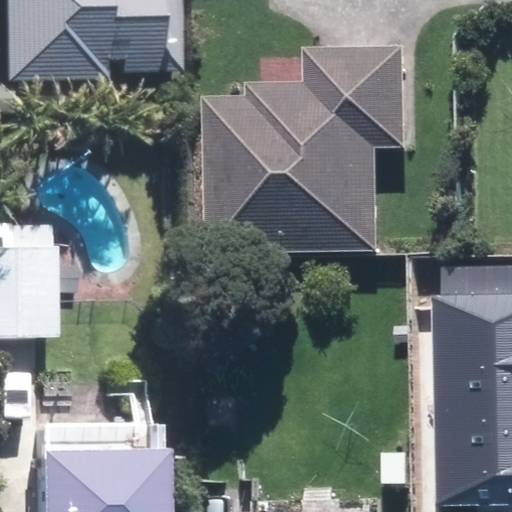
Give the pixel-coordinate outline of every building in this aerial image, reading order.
[(11,0),(12,76),(111,75),(111,56),(127,56),(127,67),(183,66),(182,0),(11,0)] [(208,100),(209,253),(380,252),(379,147),(407,146),(406,51),(315,51),(315,87),(253,87),(253,100),(208,100)] [(0,228),(0,333),(62,333),(60,244),(51,244),(51,227),(0,228)] [(511,268),(434,269),(436,343),(511,341),(511,268)] [(511,341),(436,343),(436,396),(511,393),(511,341)] [(511,393),(436,396),(436,448),(511,446),(511,393)] [(173,511),(172,443),(50,446),(51,511),(173,511)] [(511,446),(436,448),(436,503),(511,501),(511,446)]
